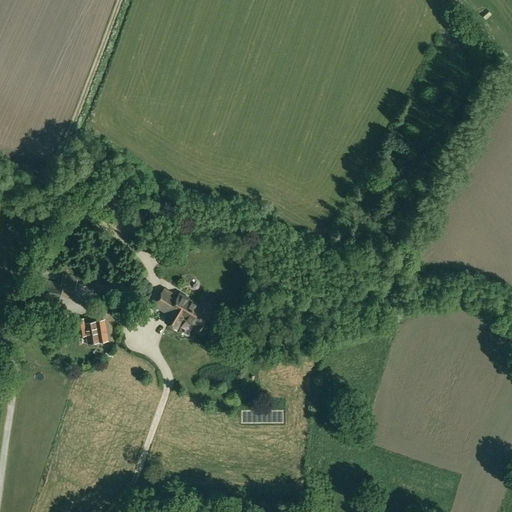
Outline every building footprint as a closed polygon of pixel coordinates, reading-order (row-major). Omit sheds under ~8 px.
[(487,9),(480,14),(485,20),(491,16),(487,9)] [(155,251),(159,241),(146,235),(140,249),(154,255),(155,251)] [(39,264),(29,270),(31,274),(41,267),(39,264)] [(63,283),(46,281),(43,300),(60,303),(63,283)] [(203,334),(205,332),(210,322),(214,314),(199,305),(199,307),(180,295),(178,298),(165,290),(156,305),(172,315),(167,323),(176,328),(183,316),(198,324),(196,326),(195,329),(196,331),(201,334),(203,334)] [(76,320),(78,336),(87,335),(89,344),(99,342),(98,336),(100,336),(98,322),(86,324),(85,318),(76,320)]
